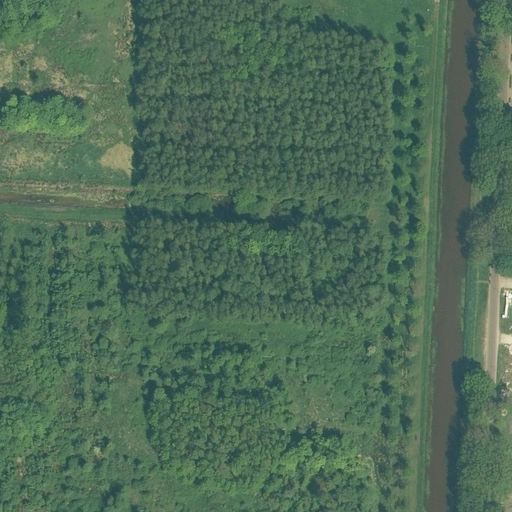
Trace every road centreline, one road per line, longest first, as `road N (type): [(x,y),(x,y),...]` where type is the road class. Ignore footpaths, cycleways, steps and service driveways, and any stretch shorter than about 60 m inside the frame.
road 1 (track): [(395,511),(421,0)]
road 2 (tertiary): [(483,511),(507,0)]
